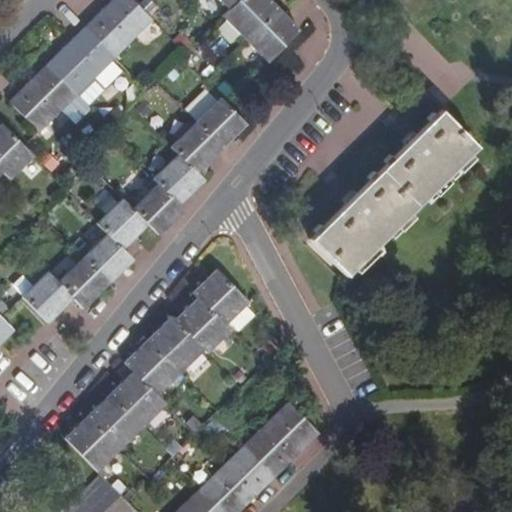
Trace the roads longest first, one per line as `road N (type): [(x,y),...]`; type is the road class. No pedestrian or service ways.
road 1 (residential): [(0,486),(235,195)]
road 2 (residential): [(235,195),(346,439),(272,511)]
road 3 (residential): [(235,195),(341,53),(337,29),(315,0)]
